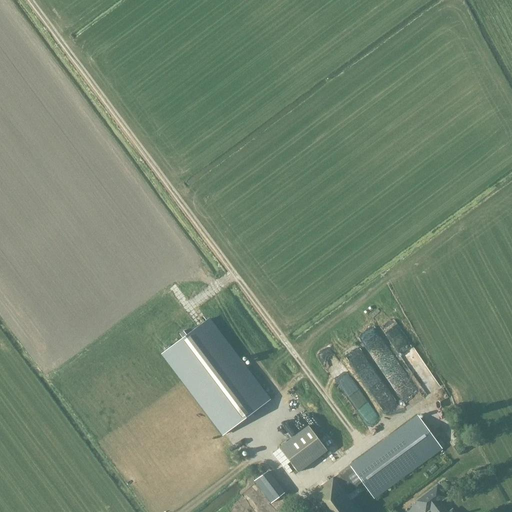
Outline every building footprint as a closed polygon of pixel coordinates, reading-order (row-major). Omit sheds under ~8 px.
[(162,353),(224,434),(269,400),(239,359),(237,360),(207,319),(186,335),(183,331),(179,334),(182,338),(162,353)] [(357,511),(345,495),(361,482),(374,499),(441,449),(417,416),(349,465),(349,466),(333,478),(332,478),(308,497),(318,511),(357,511)] [(297,472),(327,450),(308,426),(279,448),(297,472)] [(267,471),(254,481),(270,504),(284,494),(267,471)] [(448,511),(444,511),(438,502),(444,497),(436,486),(415,501),(423,511),(424,511),(429,509),(431,511),(448,511)]
